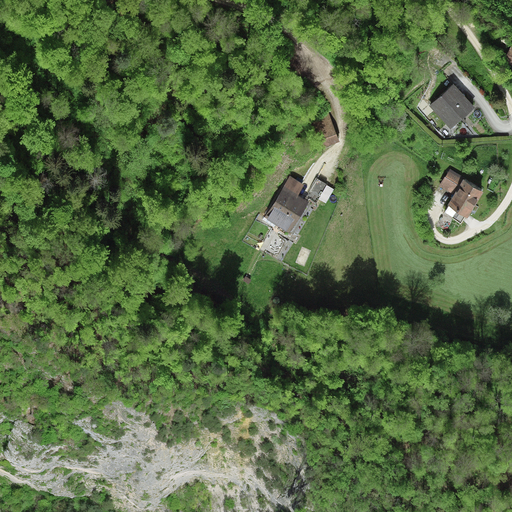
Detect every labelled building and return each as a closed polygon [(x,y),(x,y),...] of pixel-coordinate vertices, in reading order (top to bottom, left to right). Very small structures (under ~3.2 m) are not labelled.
[(511,42),(503,61),(511,66),(511,42)] [(473,105),(454,85),(433,104),(451,124),(473,105)] [(340,141),(327,111),(311,118),(324,148),(340,141)] [(327,184),(317,179),(307,196),(316,201),(327,184)] [(482,189),(465,179),(452,202),(468,212),(482,189)] [(306,201),(285,188),(268,216),(290,229),(306,201)]
